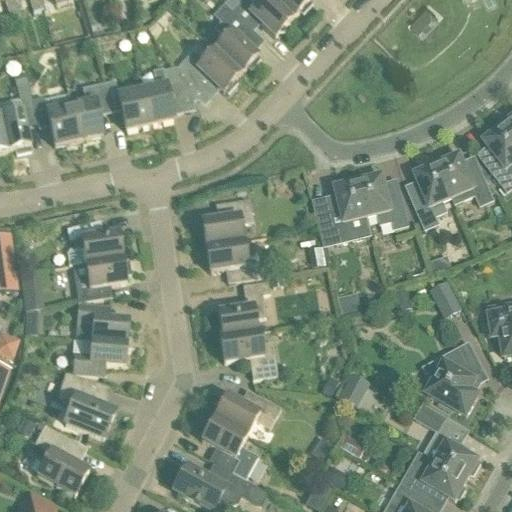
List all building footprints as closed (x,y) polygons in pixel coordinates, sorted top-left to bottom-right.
[(13,0),(0,0),(0,3),(4,3),(10,22),(20,19),(13,0)] [(28,0),(33,15),(43,12),(39,0),(28,0)] [(39,0),(43,12),(39,0),(53,0),(56,8),(77,2),(76,0),(39,0)] [(224,7),(249,31),(256,23),(275,40),(292,22),(268,0),(263,0),(256,8),(247,1),(243,0),(242,0),(231,13),(224,7)] [(268,0),(292,22),(309,4),(305,0),(268,0)] [(224,42),(214,53),(240,77),(257,59),(239,42),(249,31),(224,7),(213,18),(219,25),(213,32),(224,42)] [(426,10),(412,26),(421,35),(436,20),(426,10)] [(214,53),(203,64),(193,54),(178,69),(196,87),(204,78),(223,96),(240,77),(214,53)] [(165,88),(141,93),(149,128),(174,123),(168,98),(187,94),(172,71),(162,73),(165,88)] [(0,117),(8,155),(15,153),(16,158),(31,155),(24,124),(36,122),(31,103),(28,87),(26,78),(20,79),(22,89),(16,90),(19,102),(0,106),(0,117)] [(114,84),(103,87),(108,111),(119,109),(125,134),(149,128),(141,93),(117,99),(114,84)] [(84,106),(70,109),(78,144),(103,139),(97,114),(108,111),(103,87),(82,91),(84,106)] [(43,100),(31,103),(36,122),(37,127),(48,125),(54,150),(78,144),(70,109),(68,98),(44,103),(43,100)] [(0,156),(8,155),(0,117),(0,156)] [(509,126),(503,131),(511,143),(511,119),(507,124),(509,126)] [(511,143),(503,131),(496,136),(494,134),(484,142),(486,144),(484,146),(503,170),(492,178),(507,197),(511,193),(511,143)] [(445,167),(437,171),(452,204),(461,200),(464,206),(475,201),(480,212),(493,206),(484,183),(471,189),(460,161),(456,162),(455,159),(444,164),(445,167)] [(452,204),(437,171),(430,174),(429,171),(417,176),(418,179),(416,180),(427,208),(415,213),(425,236),(438,230),(435,222),(447,218),(442,208),(452,204)] [(367,186),(359,188),(368,223),(378,220),(380,230),(392,227),(394,235),(408,232),(402,208),(389,211),(382,182),(379,182),(378,179),(366,182),(367,186)] [(336,250),(372,241),(368,223),(359,188),(351,189),(350,186),(338,189),(339,193),(336,193),(341,215),(328,218),(336,250)] [(201,225),(206,250),(243,245),(240,228),(252,226),(249,203),(222,207),(225,221),(201,225)] [(68,244),(81,242),(85,267),(122,261),(118,236),(95,239),(93,227),(66,231),(68,244)] [(0,263),(10,265),(13,235),(0,234),(0,263)] [(243,245),(206,250),(210,276),(232,273),(235,286),(261,282),(258,259),(245,261),(243,245)] [(122,266),(122,261),(85,267),(72,269),(74,285),(78,306),(112,301),(110,289),(126,287),(124,278),(130,277),(128,265),(122,266)] [(442,277),(438,265),(431,267),(435,279),(442,277)] [(281,284),(272,286),(273,294),(282,293),(281,284)] [(219,341),(220,341),(259,335),(259,334),(256,335),(255,323),(266,321),(262,299),(270,298),(268,286),(242,290),(246,311),(218,315),(222,340),(219,341)] [(431,295),(436,304),(452,296),(447,287),(431,295)] [(407,294),(394,298),(396,307),(410,303),(407,294)] [(44,313),(42,301),(23,303),(24,316),(25,316),(39,314),(44,313)] [(92,332),(91,344),(126,347),(128,324),(103,321),(104,309),(77,307),(75,331),(92,332)] [(511,317),(490,322),(493,344),(501,343),(505,364),(511,362),(511,317)] [(259,335),(220,341),(223,367),(249,363),(252,384),(277,380),(272,346),(261,347),(259,335)] [(73,356),(72,379),(73,379),(98,381),(99,369),(124,371),(126,347),(91,344),(90,357),(73,356)] [(471,377),(481,371),(469,349),(423,373),(432,389),(427,399),(466,422),(479,401),(470,396),(476,386),(468,381),(471,377)] [(10,375),(0,370),(0,392),(4,394),(10,375)] [(73,379),(72,379),(64,377),(56,402),(72,408),(64,427),(103,443),(113,418),(99,413),(106,389),(73,379)] [(339,387),(328,381),(320,397),(331,403),(339,387)] [(343,397),(338,406),(356,415),(361,407),(343,397)] [(226,399),(214,421),(247,439),(255,425),(269,433),(280,412),(253,398),(247,410),(226,399)] [(439,436),(446,423),(423,409),(415,424),(437,437),(438,438),(439,436)] [(24,421),(16,434),(28,441),(35,428),(24,421)] [(204,433),(207,434),(201,444),(222,456),(215,468),(221,471),(244,484),(256,460),(240,452),(247,439),(214,421),(213,423),(209,422),(204,433)] [(45,428),(45,429),(34,448),(49,457),(37,480),(74,500),(88,474),(78,468),(87,451),(45,428)] [(423,461),(466,486),(470,480),(473,481),(481,468),(467,460),(470,454),(462,450),(442,438),(436,449),(432,446),(424,460),(423,461)] [(344,456),(351,444),(345,440),(338,453),(344,456)] [(324,460),(314,452),(310,458),(321,465),(324,460)] [(429,465),(412,496),(422,502),(429,491),(455,506),(456,503),(459,505),(466,494),(463,492),(466,486),(423,461),(422,461),(429,465)] [(204,511),(212,511),(218,504),(229,510),(238,507),(241,501),(260,511),(268,497),(244,484),(221,471),(215,484),(187,469),(180,482),(183,486),(177,497),(204,511)] [(335,488),(342,476),(331,470),(325,482),(335,488)] [(311,497),(325,505),(331,494),(318,486),(311,497)] [(416,511),(422,502),(412,496),(401,490),(394,502),(404,508),(402,511),(416,511)] [(54,511),(29,498),(21,511),(54,511)]
